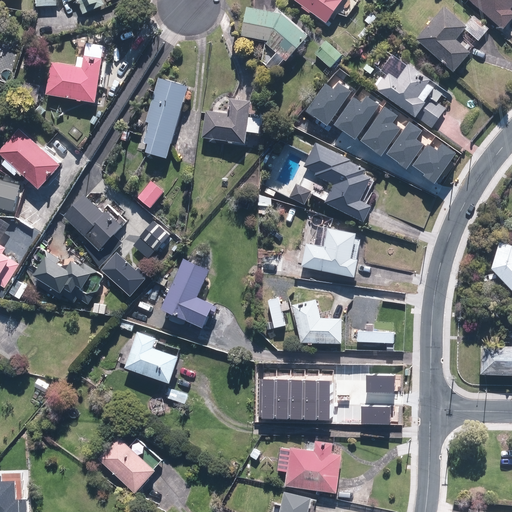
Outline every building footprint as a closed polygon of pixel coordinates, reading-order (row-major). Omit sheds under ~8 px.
[(71,0),(72,1),(74,0),(80,0),(87,13),(109,3),(106,0),(71,0)] [(301,0),(332,22),(347,0),(301,0)] [(511,0),(474,0),(508,28),(511,24),(511,0)] [(472,25),(449,5),(420,38),(458,71),(476,51),(461,38),(472,25)] [(293,60),(314,35),(288,13),(252,6),(246,34),(274,40),(272,42),(293,60)] [(329,39),(317,53),(334,67),(345,54),(329,39)] [(89,54),(87,66),(56,61),(50,93),(101,101),(108,57),(89,54)] [(380,90),(435,127),(448,108),(431,96),(438,87),(432,83),(435,79),(412,63),(402,78),(392,72),(380,90)] [(161,76),(149,120),(153,121),(148,141),(153,143),(151,150),(173,156),(193,85),(172,79),(161,76)] [(306,111),(327,126),(351,91),(338,82),(334,89),(325,83),(306,111)] [(353,97),(334,125),(355,139),(379,105),(366,96),(361,103),(353,97)] [(251,141),(256,100),(234,98),(232,112),(209,110),(206,137),(251,141)] [(398,116),(385,106),(360,141),(381,156),(401,128),(393,123),(398,116)] [(409,121),(386,154),(406,168),(424,144),(416,139),(423,130),(409,121)] [(65,164),(24,127),(3,150),(45,187),(65,164)] [(377,204),(365,198),(376,176),(368,172),(370,168),(353,160),(354,158),(319,142),(307,167),(319,172),(317,175),(337,184),(328,201),(369,221),(377,204)] [(428,144),(412,165),(424,174),(423,176),(434,184),(456,153),(442,143),(437,150),(428,144)] [(102,168),(91,162),(89,190),(101,191),(102,168)] [(0,178),(0,206),(18,211),(24,185),(0,178)] [(141,196),(154,207),(168,189),(155,179),(141,196)] [(300,182),(293,196),(309,203),(316,189),(300,182)] [(129,224),(112,209),(109,211),(88,193),(68,215),(106,249),(129,224)] [(262,196),(261,205),(275,207),(276,198),(262,196)] [(173,232),(158,219),(143,237),(159,249),(173,232)] [(364,257),(356,256),(360,232),(331,227),(328,246),(308,242),(304,265),(361,275),(364,257)] [(511,240),(504,238),(496,265),(511,281),(511,240)] [(24,262),(16,258),(17,256),(7,250),(9,247),(0,241),(0,281),(9,287),(24,262)] [(78,259),(74,266),(40,248),(29,267),(44,275),(39,285),(64,299),(69,290),(92,303),(107,275),(78,259)] [(121,251),(105,269),(136,295),(152,277),(121,251)] [(264,253),(262,269),(284,271),(285,255),(264,253)] [(189,257),(167,307),(210,325),(220,301),(205,294),(216,268),(189,257)] [(320,296),(295,303),(305,339),(347,340),(347,314),(325,314),(320,296)] [(134,331),(136,323),(121,318),(113,326),(116,329),(120,326),(134,331)] [(185,355),(159,346),(161,337),(140,330),(129,365),(177,381),(185,355)] [(68,352),(74,342),(65,336),(59,347),(68,352)] [(511,343),(484,343),(484,371),(511,371),(511,343)] [(38,358),(36,369),(67,374),(69,364),(38,358)] [(275,388),(287,389),(286,417),(335,419),(336,398),(328,397),(329,375),(296,374),(297,372),(276,371),(275,388)] [(172,387),(168,397),(187,403),(190,393),(172,387)] [(285,399),(265,398),(263,416),(284,417),(285,399)] [(124,432),(102,456),(141,490),(162,466),(124,432)] [(337,440),(319,437),(317,448),(294,445),(293,447),(283,446),(280,468),(291,469),(289,483),(340,490),(345,451),(336,450),(337,440)] [(203,457),(194,467),(205,479),(215,469),(203,457)] [(288,488),(282,511),(318,511),(313,511),(316,494),(288,488)]
